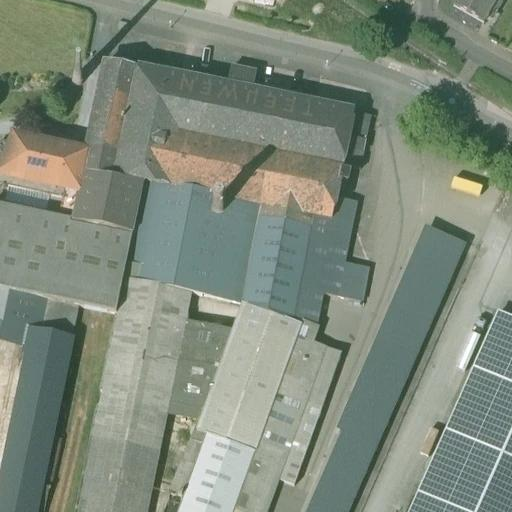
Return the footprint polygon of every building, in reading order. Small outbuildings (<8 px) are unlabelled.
[(456,0),(453,7),(483,24),(490,12),(494,5),(496,0),(456,0)] [(499,8),(494,5),(490,12),(495,14),(499,8)] [(105,65),(86,61),(79,96),(98,100),(105,65)] [(165,77),(105,65),(98,100),(86,155),(79,188),(72,223),(131,237),(142,184),(165,77)] [(256,75),(230,70),(226,89),(252,95),(256,75)] [(226,89),(165,77),(142,184),(331,222),(335,200),(339,183),(342,169),(353,115),(252,95),(226,89)] [(369,119),(353,115),(342,169),(350,170),(358,172),(369,119)] [(86,155),(13,138),(0,172),(0,177),(55,190),(57,183),(79,188),(86,155)] [(350,170),(342,169),(339,183),(346,185),(350,170)] [(331,222),(142,184),(131,237),(122,283),(242,307),(303,328),(313,330),(319,296),(361,305),(368,270),(343,265),(355,205),(335,200),(331,222)] [(72,225),(0,209),(0,293),(38,301),(77,309),(115,317),(122,283),(131,237),(72,223),(72,225)] [(429,229),(303,511),(349,511),(467,245),(429,229)] [(242,307),(122,283),(115,317),(73,511),(145,511),(158,455),(166,417),(186,318),(234,328),(242,307)] [(0,481),(38,301),(0,293),(0,481)] [(0,481),(0,511),(35,511),(71,340),(77,309),(38,301),(0,481)] [(303,328),(242,307),(234,328),(204,413),(201,413),(197,423),(182,464),(180,463),(169,495),(183,501),(178,511),(233,511),(279,385),(306,395),(322,349),(298,341),(303,328)] [(511,511),(511,321),(497,315),(410,511),(511,511)] [(234,328),(186,318),(166,417),(197,423),(201,413),(204,413),(234,328)] [(306,395),(279,385),(233,511),(263,511),(275,482),(293,488),(341,356),(322,349),(306,395)]
